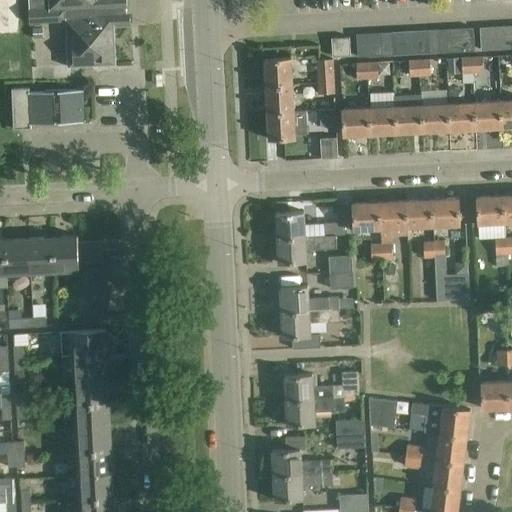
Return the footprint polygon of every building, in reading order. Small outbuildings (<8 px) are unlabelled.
[(128,26),(126,0),(29,0),(30,8),(29,8),(29,23),(66,21),(68,67),(116,64),(114,27),(128,26)] [(482,50),(494,49),(492,26),(480,27),(482,50)] [(494,49),(506,49),(504,26),(492,26),(494,49)] [(461,28),(463,51),(475,50),(474,27),(461,28)] [(43,28),(33,28),(33,39),(43,38),(43,28)] [(450,28),(437,29),(438,52),(451,52),(450,28)] [(461,28),(450,28),(451,52),(463,51),(461,28)] [(437,29),(426,30),(427,53),(438,52),(437,29)] [(415,30),(405,31),(406,54),(417,53),(415,30)] [(426,30),(415,30),(417,53),(427,53),(426,30)] [(405,31),(393,32),(394,55),(406,54),(405,31)] [(381,32),(369,33),(371,56),(383,55),(381,32)] [(393,32),(381,32),(383,55),(394,55),(393,32)] [(358,57),(371,56),(369,33),(357,33),(358,57)] [(350,37),(332,38),(333,56),(351,55),(350,37)] [(462,57),(463,74),(473,73),(473,56),(462,57)] [(473,56),(473,73),(484,73),(483,56),(473,56)] [(266,86),(293,84),(291,57),(265,59),(266,86)] [(318,76),(334,75),(333,58),(317,59),(318,76)] [(420,59),(421,76),(431,75),(430,58),(420,59)] [(410,76),(421,76),(420,59),(409,59),(410,76)] [(367,79),(367,62),(356,63),(357,79),(367,79)] [(377,62),(367,62),(367,79),(378,78),(377,62)] [(335,92),(334,75),(318,76),(318,93),(335,92)] [(300,84),(293,84),(266,86),(268,112),(294,110),(294,96),(301,95),(300,84)] [(84,89),(69,90),(66,90),(66,89),(46,90),(46,91),(30,92),(29,88),(12,89),(14,129),(31,128),(31,124),(85,121),(85,120),(84,120),(83,91),(84,91),(84,89)] [(424,131),(422,103),(422,95),(395,97),(396,105),(397,132),(424,131)] [(511,98),(501,99),(503,127),(511,126),(511,98)] [(503,127),(501,99),(475,101),(476,128),(503,127)] [(476,128),(475,101),(448,102),(450,130),(476,128)] [(450,130),(448,102),(422,103),(424,131),(450,130)] [(397,132),(396,105),(370,106),(371,134),(397,132)] [(371,134),(370,106),(342,108),(344,135),(371,134)] [(294,110),(268,112),(269,139),(296,138),(294,110)] [(337,136),(336,124),(321,125),(321,137),(337,136)] [(478,224),(505,222),(504,195),(477,196),(478,224)] [(432,198),(434,226),(461,225),(459,197),(432,198)] [(434,226),(432,198),(406,200),(407,227),(434,226)] [(407,227),(406,200),(380,201),(381,229),(407,227)] [(381,229),(380,201),(353,203),(354,230),(381,229)] [(278,237),(336,234),(353,234),(352,209),(338,210),(339,222),(305,223),(304,211),(276,213),(278,237)] [(337,248),(336,234),(278,237),(279,263),(307,261),(306,250),(337,248)] [(78,235),(53,237),(55,271),(79,269),(79,265),(79,254),(78,242),(78,235)] [(496,254),(507,254),(506,236),(495,237),(496,254)] [(55,271),(53,237),(29,238),(31,272),(55,271)] [(31,272),(29,238),(5,239),(7,273),(31,272)] [(102,240),(78,242),(79,254),(103,252),(102,240)] [(435,257),(434,240),(424,241),(425,257),(435,257)] [(434,240),(435,257),(438,300),(470,299),(469,273),(447,274),(445,240),(434,240)] [(371,260),(382,260),(381,243),(371,244),(371,260)] [(381,243),(382,260),(393,259),(392,243),(381,243)] [(103,252),(79,254),(79,265),(103,264),(103,252)] [(330,272),(353,271),(352,255),(329,256),(330,272)] [(399,282),(398,263),(384,263),(385,282),(399,282)] [(103,264),(79,265),(79,269),(79,277),(104,276),(103,264)] [(353,271),(330,272),(331,288),(353,287),(353,271)] [(79,277),(80,288),(104,287),(104,276),(79,277)] [(282,311),(339,308),(338,295),(329,296),(329,298),(309,299),(309,285),(280,287),(282,311)] [(80,288),(81,300),(105,299),(104,287),(80,288)] [(81,300),(81,312),(106,310),(105,299),(81,300)] [(339,308),(282,311),(283,337),(292,336),(293,348),(320,347),(320,333),(310,334),(310,322),(330,321),(330,322),(340,321),(339,308)] [(106,322),(106,310),(81,312),(82,324),(106,322)] [(33,317),(34,326),(46,325),(46,316),(33,317)] [(34,326),(33,317),(22,318),(23,327),(34,326)] [(61,331),(62,355),(73,355),(107,353),(106,328),(61,331)] [(14,345),(15,358),(23,357),(23,345),(14,345)] [(0,358),(8,358),(8,346),(0,346),(0,358)] [(498,365),(508,364),(508,349),(497,350),(498,365)] [(73,355),(74,379),(108,377),(107,353),(73,355)] [(54,356),(23,357),(15,358),(16,381),(25,381),(24,367),(54,365),(54,356)] [(0,371),(9,371),(8,358),(0,358),(0,371)] [(286,399),(344,396),(359,395),(358,371),(342,372),(343,383),(312,385),(311,373),(285,375),(286,399)] [(108,377),(74,379),(75,403),(109,401),(108,377)] [(509,407),(508,380),(482,381),(483,408),(509,407)] [(17,406),(26,405),(25,392),(16,393),(17,406)] [(2,407),(11,406),(10,393),(1,394),(2,407)] [(345,410),(344,396),(286,399),(287,425),(314,423),(313,411),(345,410)] [(394,427),(397,400),(369,397),(370,424),(394,427)] [(75,403),(76,427),(111,425),(109,401),(75,403)] [(440,432),(467,435),(470,408),(412,401),(411,413),(426,415),(424,430),(440,432)] [(26,405),(17,406),(18,419),(27,418),(26,405)] [(12,419),(11,406),(2,407),(3,419),(12,419)] [(336,420),(337,434),(365,433),(365,418),(336,420)] [(76,427),(78,451),(112,449),(111,425),(76,427)] [(467,435),(440,432),(437,458),(464,461),(467,435)] [(366,447),(365,433),(337,434),(337,448),(366,447)] [(274,474),(332,470),(331,459),(301,461),(300,449),(306,449),(305,435),(286,436),(286,449),(273,450),(274,474)] [(16,441),(16,453),(25,453),(24,440),(16,441)] [(8,454),(16,453),(16,441),(7,441),(8,454)] [(407,444),(406,455),(421,457),(422,446),(407,444)] [(112,449),(78,451),(79,475),(113,473),(112,449)] [(8,467),(17,466),(16,453),(8,454),(8,467)] [(25,453),(16,453),(17,466),(26,466),(25,461),(33,461),(32,453),(25,453)] [(421,457),(406,455),(405,466),(420,468),(421,457)] [(461,488),(464,461),(437,458),(434,484),(461,488)] [(332,470),(274,474),(275,500),(303,498),(302,485),(322,484),(322,485),(333,484),(332,470)] [(115,497),(113,473),(79,475),(80,499),(115,497)] [(7,503),(16,503),(15,478),(0,478),(0,485),(0,487),(6,487),(7,503)] [(20,478),(22,502),(31,501),(30,478),(20,478)] [(439,511),(458,511),(461,488),(434,484),(430,511),(439,511)] [(340,509),(368,507),(368,493),(340,494),(340,509)] [(115,511),(115,497),(80,499),(81,511),(115,511)] [(400,508),(415,509),(416,498),(401,497),(400,508)] [(31,511),(31,501),(22,502),(22,511),(31,511)] [(16,511),(16,503),(7,503),(7,511),(16,511)]
